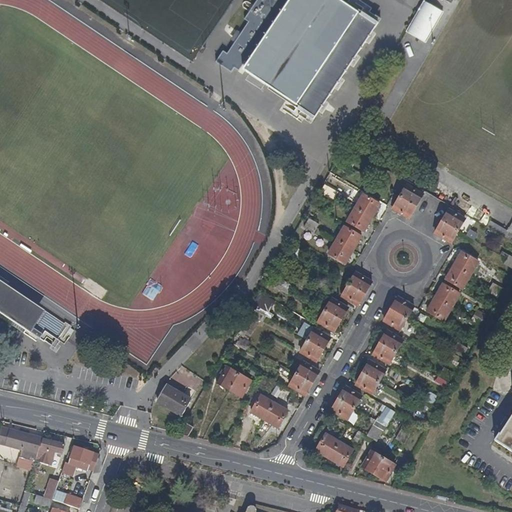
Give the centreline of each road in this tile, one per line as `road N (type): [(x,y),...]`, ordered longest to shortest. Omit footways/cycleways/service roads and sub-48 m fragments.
road 1 (residential): [(389,275),(277,472)]
road 2 (secondary): [(277,472),(434,511)]
road 3 (secondary): [(121,431),(277,472)]
road 4 (secondary): [(0,403),(121,431)]
